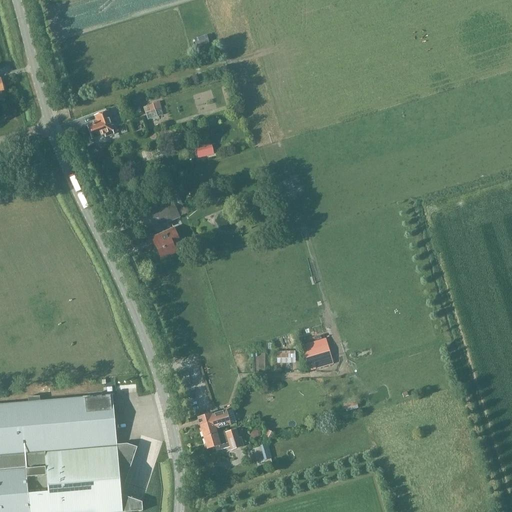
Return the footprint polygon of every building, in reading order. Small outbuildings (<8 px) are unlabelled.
[(113,126),(108,112),(96,117),(98,123),(87,127),(92,139),(104,135),(105,137),(114,134),(112,126),(113,126)] [(213,152),(210,144),(204,146),(206,154),(213,152)] [(201,203),(213,200),(211,192),(199,195),(201,203)] [(157,227),(179,217),(173,203),(151,213),(157,227)] [(182,248),(179,241),(173,227),(154,236),(158,244),(155,246),(161,259),(176,252),(176,251),(182,248)] [(277,351),(278,363),(296,363),(296,351),(277,351)] [(0,469),(25,468),(133,460),(137,448),(127,445),(116,445),(114,421),(115,421),(114,420),(113,420),(112,414),(114,414),(112,396),(0,405),(0,469)] [(226,412),(226,411),(215,414),(215,415),(211,416),(211,414),(197,418),(203,438),(217,434),(216,429),(230,425),(230,424),(234,423),(231,411),(226,412)] [(217,434),(203,438),(207,449),(214,447),(215,451),(230,447),(231,451),(241,448),(236,430),(225,433),(225,432),(217,434)] [(0,511),(134,511),(142,511),(141,503),(121,496),(133,460),(25,468),(0,469),(0,511)]
